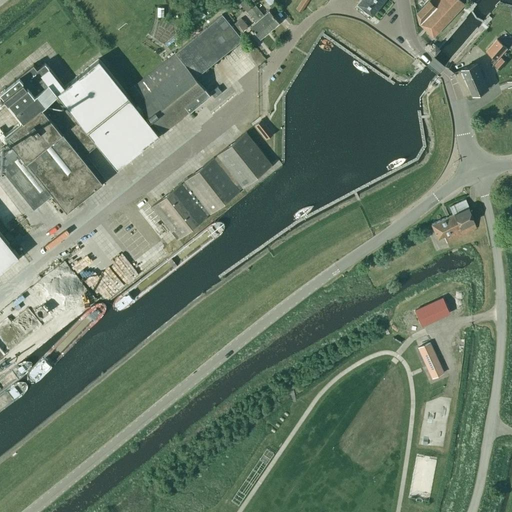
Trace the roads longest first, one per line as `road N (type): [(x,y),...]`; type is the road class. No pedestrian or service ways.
road 1 (tertiary): [(28,511),(335,268),(474,171)]
road 2 (unclassified): [(0,295),(234,111),(306,25),(341,0)]
road 3 (unclassified): [(470,511),(490,427),(502,309),(474,171)]
road 4 (tertiary): [(474,171),(447,76),(413,48),(403,0)]
